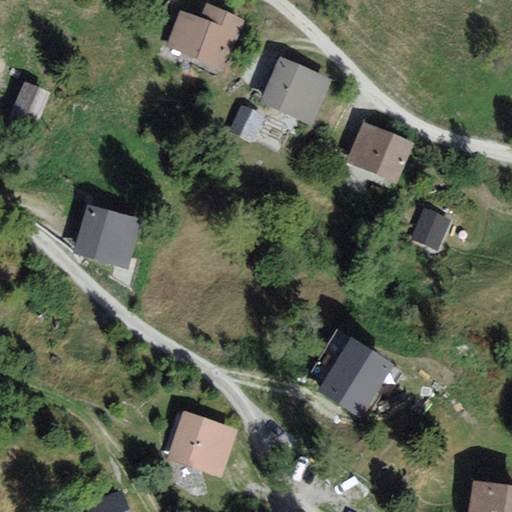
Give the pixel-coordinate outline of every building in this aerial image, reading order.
[(200,24),(178,15),(163,53),(223,77),(243,27),(204,12),(200,24)] [(331,87),(277,63),(258,106),(312,130),(331,87)] [(47,98),(21,87),(8,120),(34,130),(47,98)] [(241,105),(231,129),(253,139),(264,114),(241,105)] [(411,148),(360,128),(345,167),(396,187),(411,148)] [(424,208),(410,239),(437,251),(451,220),(424,208)] [(139,228),(85,211),(71,255),(125,272),(139,228)] [(352,339),(318,391),(359,418),(393,366),(352,339)] [(237,438),(182,418),(166,460),(220,481),(237,438)] [(511,511),(511,493),(471,488),(467,511),(511,511)] [(125,511),(120,497),(82,509),(83,511),(125,511)]
